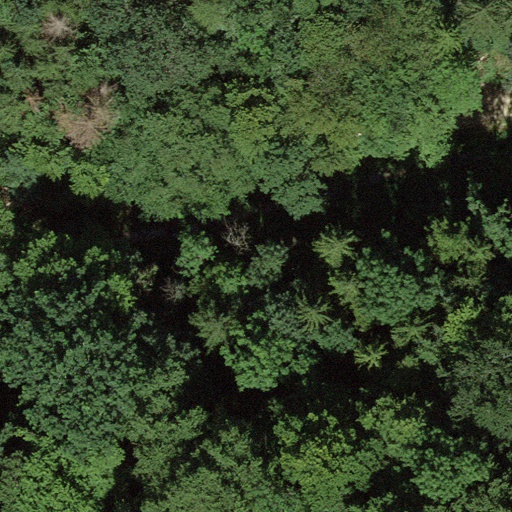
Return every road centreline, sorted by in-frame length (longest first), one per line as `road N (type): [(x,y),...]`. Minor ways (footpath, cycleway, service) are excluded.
road 1 (track): [(511,193),(401,183),(177,197),(0,196)]
road 2 (track): [(153,511),(158,483),(223,442),(360,400),(511,394)]
